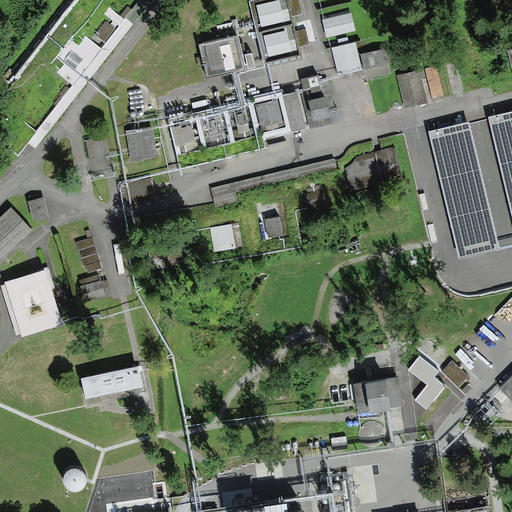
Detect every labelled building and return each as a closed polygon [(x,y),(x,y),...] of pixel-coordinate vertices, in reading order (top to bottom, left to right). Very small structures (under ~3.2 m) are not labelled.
[(277,0),(278,3),(257,7),(261,28),(289,22),(288,16),(300,13),(297,0),(295,0),(286,2),(285,0),(277,0)] [(323,22),(327,39),(355,32),(351,15),(323,22)] [(285,31),(264,36),(270,62),(298,55),(296,48),(310,45),(306,28),(296,31),(294,25),(284,28),(285,31)] [(236,37),(201,45),(209,76),(243,68),(236,37)] [(355,44),(332,49),(339,77),(362,71),(355,44)] [(385,50),(361,56),(365,72),(390,65),(385,50)] [(435,67),(424,71),(432,99),(444,95),(435,67)] [(418,73),(397,79),(406,109),(426,103),(418,73)] [(305,92),(301,93),(310,128),(336,122),(327,82),(317,85),(315,80),(303,83),(305,92)] [(296,94),(284,97),(293,132),(305,129),(296,94)] [(276,101),(254,106),(260,130),(282,125),(276,101)] [(511,113),(430,133),(460,257),(511,244),(511,113)] [(152,128),(127,132),(132,160),(157,156),(152,128)] [(109,136),(88,139),(91,158),(112,154),(109,136)] [(346,166),(352,192),(382,184),(380,177),(399,172),(392,144),(372,149),(357,152),(346,166)] [(78,161),(81,173),(92,172),(93,178),(116,174),(113,155),(78,161)] [(335,158),(212,189),(216,206),(239,201),(237,193),(337,167),(335,158)] [(154,178),(129,180),(131,200),(156,199),(154,178)] [(305,195),(309,207),(324,202),(318,185),(309,188),(310,193),(305,195)] [(45,197),(30,201),(34,218),(39,217),(40,221),(51,218),(45,197)] [(11,207),(0,217),(0,260),(33,229),(11,207)] [(266,219),(269,236),(283,234),(280,217),(266,219)] [(238,222),(210,228),(215,251),(242,246),(238,222)] [(91,237),(75,242),(83,265),(86,264),(88,271),(101,267),(91,237)] [(159,241),(149,242),(153,268),(184,263),(180,241),(159,245),(159,241)] [(46,268),(4,281),(21,337),(64,323),(46,268)] [(99,274),(80,280),(87,300),(112,291),(108,279),(101,281),(99,274)] [(420,357),(410,370),(429,385),(416,400),(426,408),(444,386),(433,378),(438,372),(420,357)] [(453,362),(443,371),(458,386),(467,376),(453,362)] [(139,363),(81,376),(86,399),(144,386),(139,363)] [(511,372),(500,385),(511,395),(511,372)] [(355,383),(350,384),(351,389),(356,389),(359,409),(402,402),(398,373),(355,380),(355,383)] [(423,424),(433,432),(455,404),(445,396),(423,424)] [(360,429),(359,435),(361,441),(365,446),(370,447),(377,447),(381,444),(384,440),(386,435),(384,428),(380,423),(374,421),(369,421),(365,423),(362,426),(360,429)] [(346,435),(331,438),(333,449),(347,446),(346,435)] [(87,478),(75,461),(60,471),(72,488),(87,478)] [(233,499),(234,511),(302,511),(301,501),(291,503),(289,491),(233,499)]
